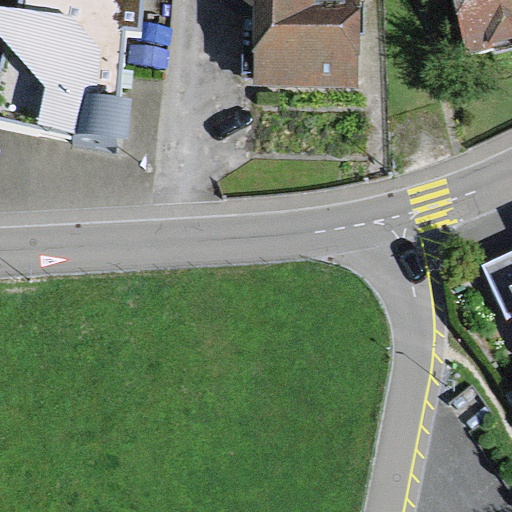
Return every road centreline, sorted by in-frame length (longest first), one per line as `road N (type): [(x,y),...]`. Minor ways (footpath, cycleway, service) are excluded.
road 1 (residential): [(394,223),(148,247),(0,248)]
road 2 (residential): [(394,223),(420,363),(390,511)]
road 3 (residential): [(511,165),(394,223)]
